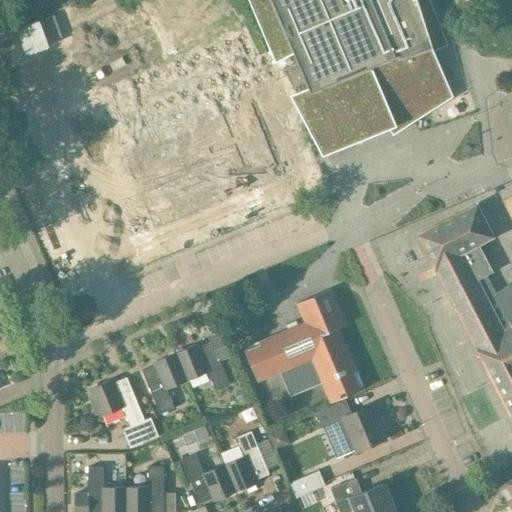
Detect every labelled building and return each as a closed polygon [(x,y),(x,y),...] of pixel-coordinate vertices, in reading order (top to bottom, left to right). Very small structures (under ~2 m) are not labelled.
[(143,0),(135,0),(78,22),(93,61),(158,36),(143,0)] [(253,0),(276,54),(278,58),(293,52),(298,63),(284,71),(302,106),(305,111),(308,110),(310,116),(326,153),(353,142),(351,138),(386,119),(389,125),(449,94),(426,50),(435,47),(419,0),(253,0)] [(216,47),(102,95),(157,225),(237,191),(236,174),(284,172),(270,138),(310,116),(308,110),(305,111),(302,106),(264,122),(249,86),(284,71),(298,63),(293,52),(278,59),(278,58),(276,54),(241,69),(227,74),(216,47)] [(87,107),(49,121),(68,174),(107,160),(87,107)] [(511,285),(496,294),(486,275),(493,271),(479,244),(494,236),(477,204),(418,235),(495,384),(511,416),(511,285)] [(62,226),(40,233),(57,287),(79,280),(62,226)] [(321,383),(329,402),(362,388),(348,355),(341,358),(330,330),(344,324),(330,291),(298,304),(305,323),(244,348),(258,381),(280,372),(290,396),(321,383)] [(174,353),(186,381),(208,372),(215,390),(229,384),(220,361),(231,356),(221,332),(208,337),(210,342),(198,347),(197,344),(174,353)] [(174,407),(166,389),(186,381),(174,353),(154,361),(155,365),(142,370),(160,413),(174,407)] [(126,377),(113,382),(112,379),(90,388),(93,395),(88,397),(96,415),(100,413),(102,417),(122,408),(130,426),(122,429),(130,448),(159,435),(151,417),(144,419),(126,377)] [(339,457),(356,450),(356,451),(385,439),(371,405),(352,414),(345,399),(316,412),(322,427),(325,426),(339,457)] [(205,424),(181,434),(187,447),(211,438),(205,424)] [(237,436),(244,455),(225,464),(236,492),(259,483),(257,479),(269,474),(267,470),(279,464),(268,438),(257,443),(251,430),(237,436)] [(200,503),(214,497),(216,501),(236,492),(225,464),(204,472),(196,454),(181,460),(200,503)] [(290,477),(295,496),(302,494),(305,504),(319,500),(315,485),(344,478),(340,464),(290,477)] [(88,511),(89,511),(103,511),(125,511),(125,487),(105,487),(105,466),(89,466),(89,492),(77,492),(76,511),(88,511)] [(148,487),(125,487),(125,511),(165,511),(165,507),(177,507),(177,492),(164,492),(163,467),(147,467),(148,487)] [(356,511),(393,511),(395,511),(383,484),(362,493),(356,478),(330,488),(339,511),(349,511),(356,510),(356,511)] [(511,504),(511,503),(511,479),(500,486),(511,504)]
